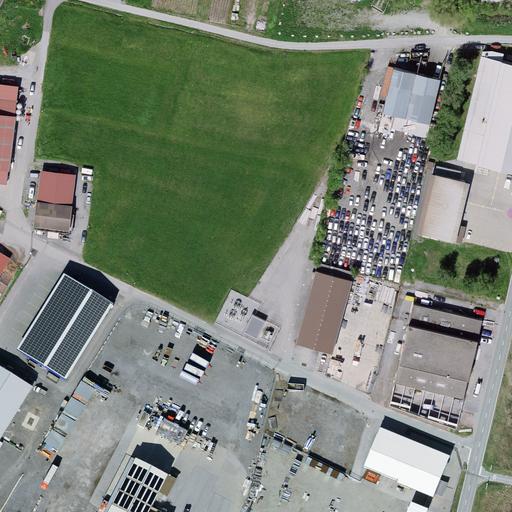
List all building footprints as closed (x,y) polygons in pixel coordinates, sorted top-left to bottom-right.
[(501,60),(482,55),(457,158),(478,163),(501,60)] [(511,171),(511,62),(501,60),(478,163),(511,171)] [(430,122),(441,81),(394,69),(383,110),(430,122)] [(0,85),(0,182),(7,184),(19,88),(0,85)] [(461,171),(436,165),(434,173),(459,179),(461,171)] [(455,240),(469,181),(459,179),(435,173),(434,173),(431,172),(416,232),(455,240)] [(37,227),(70,230),(76,177),(43,174),(37,227)] [(0,275),(10,259),(0,252),(0,275)] [(354,282),(317,272),(298,343),(335,353),(354,282)] [(18,353),(69,382),(114,304),(62,275),(18,353)] [(384,278),(380,288),(394,293),(398,283),(384,278)] [(481,321),(413,306),(391,406),(457,429),(481,321)] [(254,315),(252,314),(243,331),(256,338),(265,321),(254,315)] [(0,366),(0,442),(32,383),(0,366)] [(84,378),(40,448),(54,457),(98,387),(84,378)] [(450,462),(377,432),(363,469),(436,498),(450,462)] [(165,477),(132,461),(106,511),(147,511),(153,502),(165,477)] [(173,511),(153,502),(147,511),(173,511)]
